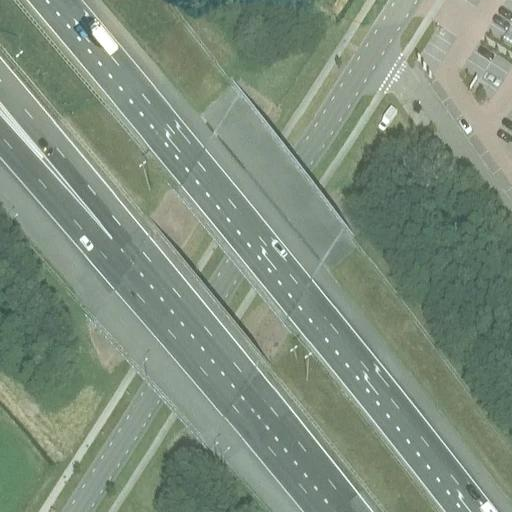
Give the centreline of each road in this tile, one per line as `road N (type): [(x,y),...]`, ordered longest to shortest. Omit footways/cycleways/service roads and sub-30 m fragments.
road 1 (motorway): [(465,511),(42,0)]
road 2 (secondary): [(74,511),(367,54)]
road 3 (motorway): [(146,257),(352,511)]
road 4 (motorway): [(0,82),(146,257)]
road 5 (unclassified): [(511,220),(417,87),(367,54)]
road 6 (motorway): [(0,122),(146,257)]
